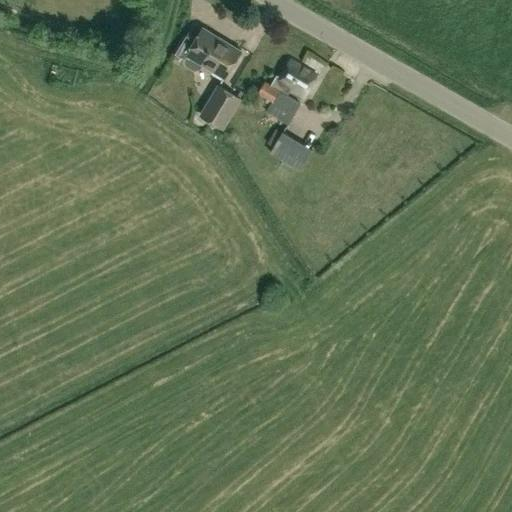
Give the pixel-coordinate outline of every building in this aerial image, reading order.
[(186,55),(183,59),(184,59),(185,65),(194,70),(200,69),(203,65),(224,78),(240,51),(226,43),(224,45),(202,31),(203,29),(202,29),(186,55)] [(316,67),(321,58),(303,48),(298,56),(316,67)] [(290,57),(277,79),(275,77),(270,85),(264,82),(257,93),(271,102),(265,111),(288,125),(300,103),(287,95),(289,93),(303,101),(318,75),(290,57)] [(222,130),(241,99),(239,98),(243,92),(232,86),(229,91),(217,84),(198,115),(222,130)] [(269,153),(301,171),(313,149),(282,131),(269,153)]
